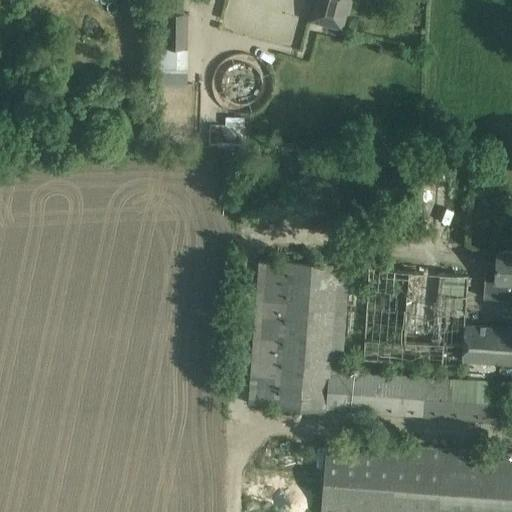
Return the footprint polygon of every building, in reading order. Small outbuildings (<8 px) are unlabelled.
[(160,0),(160,12),(159,48),(187,49),(188,13),(183,13),(183,0),(160,0)] [(316,0),(311,25),(342,32),(349,0),(316,0)] [(486,261),(483,297),(495,298),(511,299),(511,251),(498,251),(497,262),(486,261)] [(258,260),(248,404),(274,405),(510,422),(511,384),(346,372),(346,367),(338,366),(349,266),(284,261),(258,260)] [(511,327),(464,324),(462,360),(463,360),(511,364),(511,363),(511,327)] [(511,511),(511,453),(327,440),(321,511),(511,511)]
